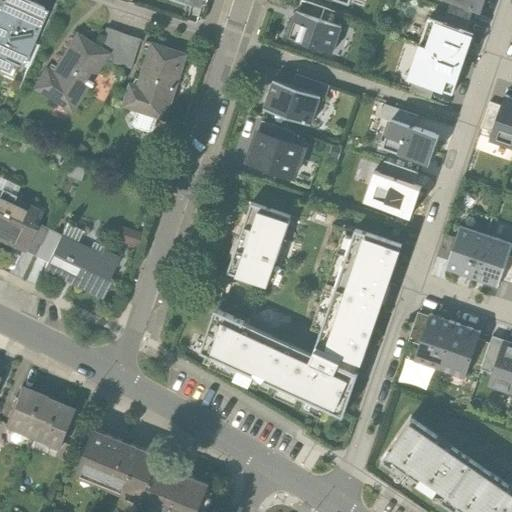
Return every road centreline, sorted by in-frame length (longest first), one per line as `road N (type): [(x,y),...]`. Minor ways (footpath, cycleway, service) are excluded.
road 1 (residential): [(115,375),(229,41)]
road 2 (residential): [(413,286),(486,65)]
road 3 (tertiary): [(273,465),(115,375)]
road 4 (residential): [(364,434),(413,286)]
road 5 (residential): [(101,0),(229,41)]
road 6 (tertiary): [(115,375),(0,322)]
